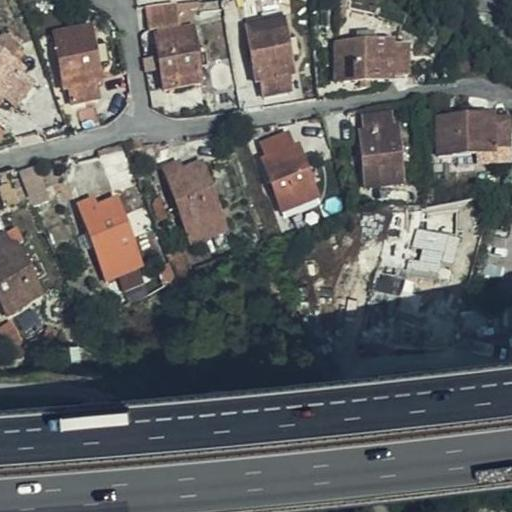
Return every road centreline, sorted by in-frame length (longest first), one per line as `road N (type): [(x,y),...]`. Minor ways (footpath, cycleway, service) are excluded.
road 1 (motorway): [(511,390),(0,440)]
road 2 (motorway): [(0,499),(511,452)]
road 3 (residential): [(104,0),(121,12),(130,41),(139,112),(133,126),(0,159)]
